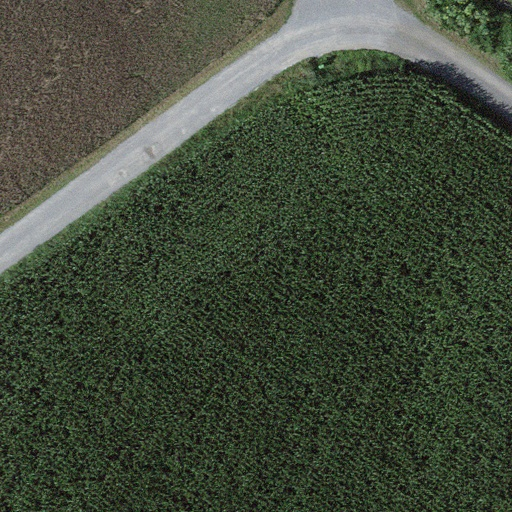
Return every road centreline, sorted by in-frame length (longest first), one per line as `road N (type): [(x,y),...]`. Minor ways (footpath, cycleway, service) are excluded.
road 1 (track): [(0,257),(330,29),(394,15)]
road 2 (track): [(374,0),(511,98)]
